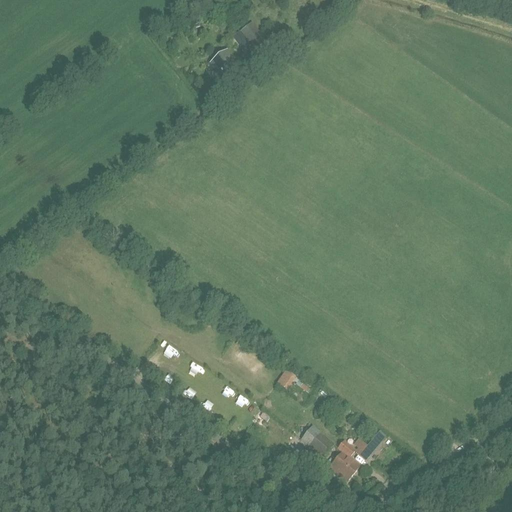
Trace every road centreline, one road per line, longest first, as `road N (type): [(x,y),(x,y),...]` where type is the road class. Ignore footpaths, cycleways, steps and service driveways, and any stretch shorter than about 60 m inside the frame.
road 1 (unclassified): [(320,511),(0,287)]
road 2 (unclassified): [(371,511),(511,428)]
